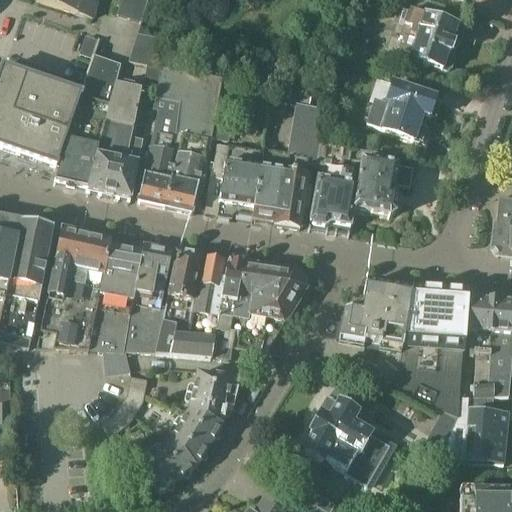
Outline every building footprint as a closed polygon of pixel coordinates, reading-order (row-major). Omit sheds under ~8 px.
[(37,0),(36,3),(93,20),(97,6),(83,1),(83,0),(37,0)] [(135,0),(121,0),(116,18),(129,21),(135,0)] [(142,25),(149,2),(149,1),(145,0),(135,0),(129,21),(142,25)] [(427,14),(430,4),(419,0),(405,0),(403,6),(427,14)] [(460,46),(463,36),(461,33),(462,31),(408,13),(400,39),(403,40),(398,58),(448,75),(448,72),(452,71),(455,61),(453,58),(454,56),(450,55),(452,48),(456,49),(457,47),(460,46)] [(133,49),(159,54),(162,39),(141,35),(137,37),(133,49)] [(159,54),(133,49),(128,64),(156,69),(159,54)] [(54,187),(88,194),(111,99),(112,96),(116,84),(120,68),(94,59),(81,97),(55,170),(59,171),(54,187)] [(0,75),(0,150),(55,170),(81,97),(42,84),(46,72),(28,65),(23,77),(2,70),(0,75)] [(170,184),(165,210),(192,216),(198,190),(202,190),(211,142),(215,117),(215,116),(221,78),(161,70),(155,100),(179,106),(175,145),(175,148),(176,149),(175,156),(176,157),(170,184)] [(111,99),(88,194),(130,203),(143,142),(131,140),(133,132),(139,133),(146,103),(139,101),(142,89),(116,84),(112,96),(111,99)] [(435,120),(440,105),(435,100),(392,85),(384,110),(374,106),(366,129),(417,146),(419,143),(426,146),(431,133),(423,130),(426,120),(428,121),(435,120)] [(275,87),(272,104),(295,108),(296,108),(298,91),(275,87)] [(296,108),(308,110),(311,93),(298,91),(296,108)] [(138,204),(165,210),(170,184),(176,157),(175,156),(176,149),(175,148),(175,145),(179,106),(155,100),(153,112),(158,113),(138,204)] [(275,230),(299,234),(302,213),(300,213),(307,168),(316,170),(319,148),(324,113),(308,110),(296,108),(295,108),(287,156),(282,190),(280,189),(275,227),(275,230)] [(232,119),(215,116),(215,117),(211,142),(219,144),(225,145),(227,145),(232,119)] [(339,149),(366,154),(370,140),(345,132),(339,149)] [(225,145),(219,144),(219,148),(217,147),(213,173),(212,173),(206,216),(217,217),(216,219),(231,222),(232,220),(233,219),(234,219),(236,219),(236,216),(253,219),(259,171),(262,154),(224,148),(225,145)] [(347,164),(349,153),(319,148),(316,170),(323,171),(321,182),(316,181),(308,232),(349,239),(353,215),(361,166),(347,164)] [(252,223),(275,227),(280,189),(282,190),(287,156),(262,152),(262,154),(259,171),(253,219),(252,223)] [(372,157),(349,153),(347,164),(361,166),(353,215),(389,221),(394,217),(397,204),(393,199),(391,199),(393,189),(409,192),(412,172),(384,167),(386,157),(372,155),(372,157)] [(501,255),(511,256),(511,201),(501,200),(496,250),(501,255)] [(0,329),(19,229),(0,224),(0,329)] [(19,229),(0,329),(0,348),(31,352),(51,244),(53,231),(20,224),(19,229)] [(61,233),(47,301),(64,304),(77,236),(61,233)] [(55,351),(88,352),(94,326),(96,314),(110,244),(77,236),(64,304),(47,301),(37,350),(55,351)] [(96,314),(94,326),(108,329),(105,349),(103,349),(102,357),(105,356),(107,356),(123,357),(123,356),(129,321),(130,321),(142,253),(135,252),(135,249),(110,244),(96,314)] [(154,357),(155,357),(162,325),(165,314),(161,313),(171,257),(143,251),(142,253),(130,321),(129,321),(123,356),(154,357)] [(190,311),(199,262),(176,258),(166,314),(165,314),(162,325),(175,328),(174,336),(187,337),(189,326),(191,316),(189,315),(190,311)] [(189,326),(187,337),(205,339),(214,340),(228,267),(199,262),(190,311),(189,315),(191,316),(189,326)] [(228,267),(214,340),(214,343),(211,360),(229,363),(231,351),(232,345),(234,339),(229,338),(238,289),(241,289),(244,269),(229,267),(228,267)] [(279,275),(244,269),(241,289),(238,289),(229,338),(234,339),(232,345),(231,351),(261,357),(271,296),(276,297),(279,275)] [(294,277),(279,275),(276,297),(271,296),(261,357),(265,358),(306,294),(302,284),(294,277)] [(378,355),(400,358),(410,292),(363,284),(358,316),(342,313),(338,341),(380,348),(378,355)] [(397,379),(394,392),(394,394),(456,421),(458,400),(460,381),(465,295),(410,291),(410,292),(400,358),(398,368),(397,379)] [(460,381),(458,400),(467,401),(476,402),(492,402),(492,399),(492,386),(486,386),(488,358),(493,297),(471,295),(467,348),(474,348),(473,357),(475,357),(474,382),(460,381)] [(511,298),(493,297),(488,358),(486,386),(492,386),(492,399),(507,399),(511,360),(511,359),(511,309),(510,310),(511,298)] [(170,359),(174,336),(175,328),(162,325),(155,357),(170,359)] [(88,354),(102,357),(103,349),(105,349),(108,329),(94,326),(88,352),(88,354)] [(205,339),(187,337),(174,336),(170,359),(210,362),(211,360),(214,343),(214,340),(205,339)] [(398,368),(400,358),(378,355),(377,365),(398,368)] [(105,356),(102,357),(105,379),(123,377),(130,375),(126,357),(123,357),(107,356),(105,356)] [(397,379),(398,368),(377,365),(375,375),(397,379)] [(394,392),(397,379),(375,375),(373,386),(394,392)] [(188,415),(222,429),(232,384),(197,376),(188,415)] [(131,381),(130,387),(146,391),(147,384),(131,381)] [(144,399),(146,391),(130,387),(128,393),(144,399)] [(143,406),(144,399),(128,393),(127,399),(143,406)] [(138,412),(143,406),(127,399),(124,404),(138,412)] [(366,492),(389,451),(371,440),(373,438),(354,427),(359,417),(336,404),(335,406),(326,400),(316,417),(317,418),(306,437),(309,439),(300,456),(322,469),(324,465),(345,476),(343,479),(366,492)] [(444,449),(437,466),(462,468),(466,414),(467,401),(458,400),(456,421),(456,422),(449,437),(444,449)] [(476,402),(475,414),(491,416),(492,402),(476,402)] [(134,419),(138,412),(124,404),(120,409),(134,419)] [(0,430),(8,431),(8,410),(0,409),(0,430)] [(130,426),(134,419),(120,409),(117,415),(130,426)] [(504,453),(505,438),(507,417),(491,416),(475,414),(466,414),(462,468),(503,468),(504,453)] [(124,430),(130,426),(117,415),(112,418),(124,430)] [(196,470),(222,429),(188,415),(168,444),(196,470)] [(449,437),(456,422),(443,417),(436,429),(449,437)] [(118,435),(124,430),(112,418),(107,422),(118,435)] [(113,439),(118,435),(107,422),(103,426),(113,439)] [(159,498),(196,470),(168,444),(137,469),(159,498)] [(511,511),(511,495),(460,494),(459,511),(511,511)] [(318,511),(323,502),(316,497),(311,507),(318,511)]
